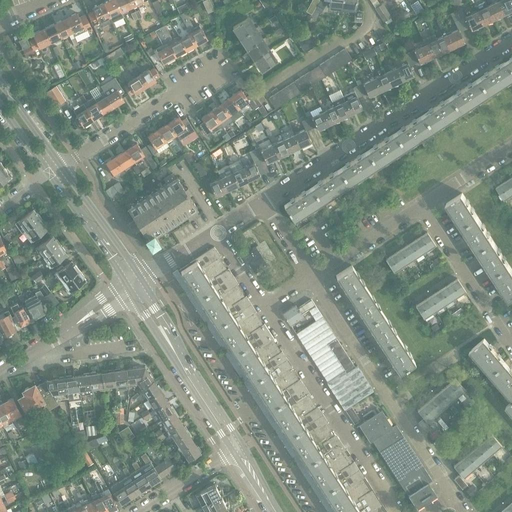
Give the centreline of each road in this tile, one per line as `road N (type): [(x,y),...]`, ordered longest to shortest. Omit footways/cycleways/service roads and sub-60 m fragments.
road 1 (residential): [(264,203),(511,40)]
road 2 (residential): [(320,511),(162,267)]
road 3 (residential): [(455,501),(310,278)]
road 4 (residential): [(265,307),(399,511)]
road 5 (residential): [(59,164),(216,68)]
road 6 (residential): [(511,347),(421,206)]
road 7 (tertiary): [(142,280),(59,164)]
road 8 (tertiary): [(49,169),(125,283)]
road 9 (residential): [(310,278),(421,206)]
